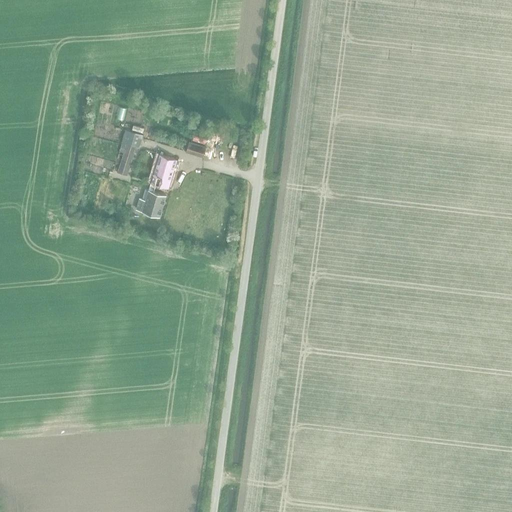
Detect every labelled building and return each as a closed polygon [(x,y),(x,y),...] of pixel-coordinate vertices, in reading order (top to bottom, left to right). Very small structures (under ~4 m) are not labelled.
[(138,145),(140,145),(143,134),(127,129),(119,153),(123,154),(117,172),(128,175),(138,145)] [(87,160),(94,162),(101,138),(94,136),(87,160)] [(185,151),(202,156),(205,146),(188,141),(185,151)] [(151,182),(156,184),(168,187),(177,158),(159,153),(151,182)] [(89,176),(110,182),(113,171),(92,164),(89,176)] [(160,216),(166,195),(153,191),(156,184),(151,182),(149,190),(145,189),(142,199),(140,198),(136,208),(160,216)]
